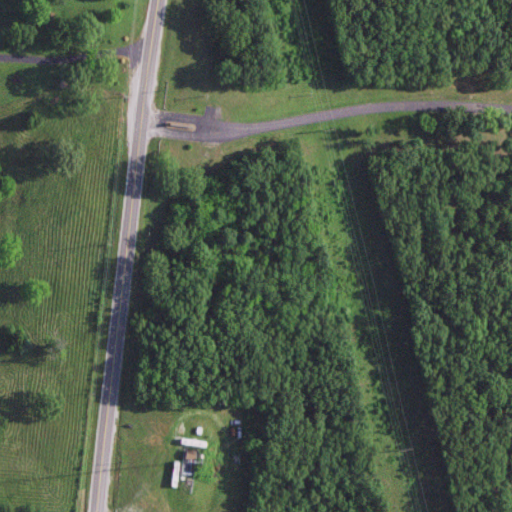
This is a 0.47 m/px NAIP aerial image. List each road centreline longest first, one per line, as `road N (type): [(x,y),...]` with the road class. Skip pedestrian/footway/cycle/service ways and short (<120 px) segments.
road 1 (secondary): [(92,511),(158,0)]
road 2 (residential): [(233,127),(410,103),(511,110)]
